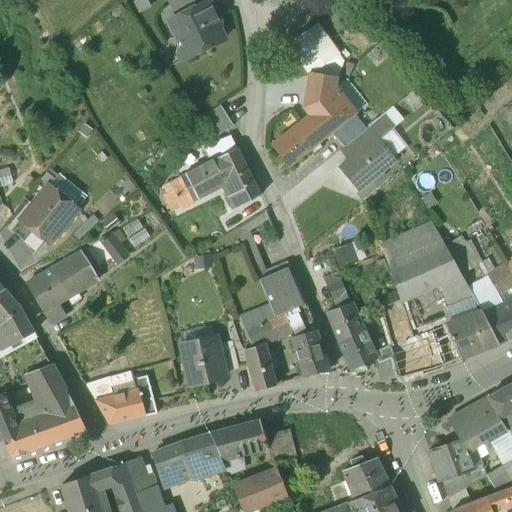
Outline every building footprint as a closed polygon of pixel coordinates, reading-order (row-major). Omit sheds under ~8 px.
[(203,0),(168,0),(177,17),(205,4),(203,0)] [(177,17),(169,22),(181,46),(178,54),(182,61),(189,63),(197,60),(199,52),(224,40),(215,23),(218,21),(210,5),(205,4),(177,17)] [(337,56),(315,26),(287,45),(309,76),(337,56)] [(337,56),(309,76),(335,80),(342,62),(337,56)] [(335,80),(309,76),(304,108),(310,115),(326,136),(355,113),(333,86),(335,80)] [(394,105),(384,114),(394,127),(405,118),(394,105)] [(511,105),(500,115),(511,132),(511,105)] [(220,107),(200,119),(213,140),(233,127),(220,107)] [(344,148),(340,151),(347,160),(375,137),(378,141),(394,127),(384,114),(362,132),(344,148)] [(310,115),(272,145),(288,167),(326,136),(310,115)] [(354,125),(337,141),(344,148),(362,132),(354,125)] [(409,145),(394,127),(378,141),(393,158),(409,145)] [(230,137),(201,148),(209,163),(236,150),(230,137)] [(347,160),(338,168),(359,193),(396,162),(393,158),(378,141),(375,137),(347,160)] [(209,163),(181,178),(184,185),(192,201),(222,186),(234,210),(242,206),(259,196),(236,150),(209,163)] [(184,185),(165,195),(173,211),(192,201),(184,185)] [(76,210),(48,187),(21,221),(45,240),(49,243),(76,210)] [(4,208),(0,213),(0,228),(12,215),(4,208)] [(45,240),(21,221),(12,231),(36,251),(45,240)] [(432,224),(381,246),(390,272),(445,248),(432,224)] [(118,231),(101,241),(117,264),(127,258),(115,243),(122,238),(118,231)] [(328,251),(337,275),(360,265),(351,242),(328,251)] [(477,265),(466,242),(448,253),(460,274),(460,275),(477,266),(477,265)] [(445,248),(390,272),(400,301),(441,282),(460,274),(448,253),(445,248)] [(81,252),(52,269),(68,297),(72,303),(79,299),(75,293),(98,280),(87,261),(81,252)] [(494,271),(487,260),(477,265),(477,266),(483,278),(487,275),(494,271)] [(494,271),(487,275),(498,296),(502,293),(511,287),(511,274),(506,264),(494,271)] [(305,303),(290,268),(259,281),(275,318),(285,314),(291,333),(293,338),(316,330),(305,303)] [(68,297),(52,269),(44,274),(41,269),(23,279),(49,324),(65,315),(58,303),(68,297)] [(460,274),(441,282),(447,294),(455,291),(467,286),(460,275),(460,274)] [(337,275),(323,279),(333,301),(340,298),(347,296),(337,275)] [(467,286),(455,291),(458,299),(463,302),(473,297),(467,286)] [(511,287),(502,293),(508,304),(511,302),(511,287)] [(0,326),(20,310),(4,290),(0,292),(0,326)] [(347,296),(340,298),(343,307),(326,313),(338,342),(363,332),(347,296)] [(430,331),(412,338),(400,301),(380,309),(381,311),(386,327),(387,330),(392,346),(389,347),(400,379),(434,369),(443,366),(430,331)] [(511,302),(508,304),(483,315),(499,345),(511,338),(511,302)] [(475,314),(445,325),(461,360),(499,345),(483,315),(478,306),(472,308),(475,314)] [(20,310),(0,326),(0,348),(2,351),(33,333),(20,310)] [(381,311),(371,315),(376,330),(380,329),(386,327),(381,311)] [(275,318),(268,321),(265,315),(257,319),(259,325),(245,330),(252,349),(262,344),(263,344),(283,336),(291,333),(285,314),(275,318)] [(461,360),(445,325),(430,331),(443,366),(460,359),(460,360),(461,360)] [(293,338),(291,338),(303,378),(329,371),(316,330),(293,338)] [(363,332),(338,342),(351,371),(375,361),(376,360),(373,353),(363,332)] [(33,333),(2,351),(0,348),(0,358),(36,339),(33,333)] [(215,338),(181,346),(190,386),(224,378),(223,373),(217,346),(215,338)] [(232,342),(217,346),(223,373),(238,369),(232,342)] [(262,344),(252,349),(243,352),(254,392),(274,386),(263,344),(262,344)] [(389,347),(373,353),(376,360),(375,361),(379,380),(400,379),(389,347)] [(51,366),(25,375),(35,402),(10,411),(3,394),(0,395),(0,433),(0,435),(3,440),(10,459),(85,431),(74,406),(65,391),(51,366)] [(130,372),(85,386),(94,401),(150,387),(147,378),(133,382),(130,372)] [(511,384),(487,398),(487,399),(507,430),(511,438),(511,384)] [(150,387),(94,401),(109,426),(156,414),(150,387)] [(487,399),(448,421),(455,433),(454,433),(458,441),(428,451),(439,483),(442,482),(474,471),(473,468),(467,452),(489,440),(507,430),(487,399)] [(282,418),(259,423),(263,437),(286,431),(282,418)] [(259,423),(229,430),(211,436),(221,460),(266,448),(263,437),(259,423)] [(507,430),(489,440),(503,466),(511,460),(511,438),(507,430)] [(286,431),(263,437),(266,448),(272,465),(295,458),(288,431),(286,431)] [(211,436),(179,445),(192,481),(227,472),(221,460),(211,436)] [(179,445),(153,455),(160,474),(163,473),(169,488),(192,481),(179,445)] [(304,488),(295,458),(274,465),(276,472),(286,496),(304,488)] [(376,460),(362,465),(359,459),(350,462),(352,469),(343,472),(351,492),(354,501),(390,488),(376,460)] [(140,460),(124,465),(128,480),(151,473),(140,460)] [(511,460),(503,466),(511,482),(511,460)] [(124,465),(91,476),(96,492),(113,485),(122,511),(140,511),(128,480),(124,465)] [(474,471),(442,482),(448,499),(465,489),(486,476),(482,465),(473,468),(474,471)] [(276,472),(233,489),(242,511),(251,511),(286,496),(276,472)] [(151,473),(128,480),(140,511),(148,511),(167,506),(151,473)] [(91,476),(61,486),(69,511),(102,511),(96,492),(91,476)] [(354,501),(348,504),(352,511),(401,511),(390,488),(354,501)] [(465,489),(448,499),(452,511),(471,504),(465,489)] [(452,511),(450,511),(503,511),(503,510),(509,507),(508,505),(511,503),(511,492),(511,489),(452,511)] [(351,492),(336,498),(333,490),(306,500),(310,511),(326,511),(348,504),(354,501),(351,492)]
